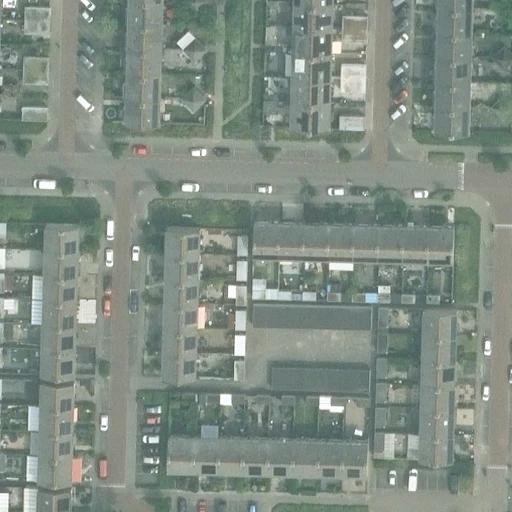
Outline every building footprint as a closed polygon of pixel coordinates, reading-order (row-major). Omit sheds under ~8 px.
[(162,21),(162,0),(128,0),(128,7),(126,7),(125,21),(128,21),(128,20),(162,21)] [(193,0),(190,3),(196,9),(205,0),(193,0)] [(332,26),(333,1),(304,0),(294,0),(294,25),(332,26)] [(500,11),(511,0),(499,0),(494,5),(500,11)] [(511,0),(500,11),(506,17),(511,10),(511,0)] [(25,17),(49,18),(50,4),(25,4),(25,17)] [(472,30),(472,5),(438,4),(438,5),(438,16),(435,16),(435,30),(438,30),(438,29),(472,30)] [(342,26),(367,27),(367,13),(343,13),(342,26)] [(49,31),(49,18),(25,17),(24,31),(49,31)] [(161,46),(162,21),(128,20),(128,21),(128,31),(125,31),(124,46),(127,46),(127,45),(161,46)] [(332,51),(332,26),(294,25),(293,49),(332,51)] [(366,40),(367,27),(342,26),(342,39),(366,40)] [(471,55),(472,30),(438,29),(438,30),(437,40),(434,40),(434,55),(437,55),(437,54),(471,55)] [(189,52),(201,41),(195,35),(183,46),(189,52)] [(201,41),(189,52),(195,58),(206,47),(201,41)] [(498,60),(510,49),(505,43),(493,54),(498,60)] [(161,71),(161,46),(127,45),(127,46),(127,56),(124,56),(124,70),(127,70),(161,71)] [(331,76),(332,51),(293,49),(292,74),(331,76)] [(511,51),(510,49),(498,60),(504,66),(511,58),(511,51)] [(23,67),(48,68),(48,54),(24,54),(23,67)] [(470,80),(471,55),(437,54),(437,55),(437,65),(434,65),(433,79),(436,79),(470,80)] [(341,76),(365,76),(365,63),(341,62),(341,76)] [(47,81),(48,68),(23,67),(23,81),(47,81)] [(160,96),(161,71),(127,70),(126,81),(124,81),(123,95),(126,95),(160,96)] [(330,101),(331,76),(292,74),(291,99),(330,101)] [(365,90),(365,76),(341,76),(340,89),(365,90)] [(469,104),(470,80),(436,79),(436,90),(433,90),(433,104),(436,104),(436,103),(469,104)] [(187,101),(199,90),(194,84),(182,95),(187,101)] [(26,101),(47,102),(47,87),(26,87),(26,101)] [(199,90),(187,101),(193,107),(205,96),(199,90)] [(497,110),(509,99),(503,93),(491,104),(497,110)] [(159,121),(160,96),(126,95),(126,106),(123,105),(122,120),(159,121)] [(348,97),(348,111),(369,111),(368,97),(348,97)] [(329,126),(330,101),(291,99),(291,125),(329,126)] [(511,102),(509,99),(497,110),(503,116),(511,107),(511,102)] [(469,130),(469,104),(436,103),(436,104),(435,114),(432,114),(432,129),(469,130)] [(22,117),(46,118),(47,104),(22,104),(22,117)] [(339,126),(364,127),(364,114),(340,113),(339,126)] [(278,253),(279,221),(254,220),(253,253),(278,253)] [(303,254),(304,221),(279,221),(278,253),(303,254)] [(328,255),(329,222),(304,221),(303,254),(328,255)] [(46,247),(79,248),(80,223),(47,222),(46,247)] [(353,256),(354,223),(329,222),(328,255),(353,256)] [(378,256),(379,224),(354,223),(353,256),(378,256)] [(402,257),(403,224),(379,224),(378,256),(402,257)] [(427,258),(428,225),(403,224),(402,257),(427,258)] [(166,250),(199,251),(200,226),(166,225),(166,250)] [(428,225),(427,258),(452,259),(453,226),(428,225)] [(236,254),(247,254),(247,234),(237,234),(236,254)] [(79,273),(79,248),(46,247),(45,272),(79,273)] [(199,276),(199,251),(166,250),(165,275),(199,276)] [(236,278),(246,279),(247,259),(236,259),(236,278)] [(78,298),(79,273),(45,272),(44,297),(78,298)] [(198,301),(199,276),(165,275),(165,301),(198,301)] [(235,303),(246,303),(246,284),(236,284),(235,303)] [(252,297),(265,297),(266,289),(253,288),(252,297)] [(277,289),(277,297),(290,298),(291,290),(277,289)] [(302,298),(315,298),(316,290),(302,290),(302,298)] [(327,290),(326,299),(340,299),(340,291),(327,290)] [(351,299),(365,300),(365,291),(351,291),(351,299)] [(376,300),(389,300),(390,292),(376,292),(376,300)] [(426,301),(426,293),(401,292),(401,301),(426,301)] [(426,293),(426,301),(440,302),(440,293),(426,293)] [(77,323),(78,298),(44,297),(44,322),(77,323)] [(198,327),(198,301),(165,301),(164,326),(198,327)] [(263,324),(264,302),(253,302),(252,324),(263,324)] [(274,325),(275,302),(264,302),(263,324),(274,325)] [(285,325),(286,302),(275,302),(274,325),(285,325)] [(296,325),(296,303),(286,302),(285,325),(296,325)] [(306,325),(307,303),(296,303),(296,325),(306,325)] [(317,326),(318,303),(307,303),(306,325),(317,326)] [(328,326),(329,304),(318,303),(317,326),(328,326)] [(339,326),(340,304),(329,304),(328,326),(339,326)] [(350,326),(351,304),(340,304),(339,326),(350,326)] [(361,326),(361,305),(351,304),(350,326),(361,326)] [(361,305),(361,326),(372,327),(372,305),(361,305)] [(377,326),(388,326),(389,306),(378,306),(377,326)] [(423,332),(456,333),(457,308),(423,307),(423,332)] [(235,328),(245,328),(246,309),(235,308),(235,311),(227,311),(227,326),(235,326),(235,328)] [(76,348),(77,323),(44,322),(43,347),(76,348)] [(197,352),(198,327),(164,326),(164,351),(197,352)] [(377,351),(387,351),(388,331),(377,331),(377,351)] [(456,358),(456,333),(423,332),(422,357),(456,358)] [(234,353),(245,353),(245,333),(234,333),(234,353)] [(76,373),(76,348),(43,347),(42,372),(76,373)] [(197,377),(197,352),(164,351),(163,376),(197,377)] [(244,378),(245,353),(234,353),(234,360),(226,361),(226,368),(210,368),(201,373),(201,378),(244,379),(244,378)] [(376,376),(386,376),(387,356),(376,356),(376,376)] [(455,383),(456,358),(422,357),(421,382),(455,383)] [(283,388),(283,366),(273,366),(272,387),(283,388)] [(293,388),(294,366),(283,366),(283,388),(293,388)] [(304,388),(305,367),(294,366),(293,388),(304,388)] [(315,389),(316,367),(305,367),(304,388),(315,389)] [(326,389),(327,368),(316,367),(315,389),(326,389)] [(337,389),(338,368),(327,368),(326,389),(337,389)] [(348,390),(349,368),(338,368),(337,389),(348,390)] [(359,390),(359,368),(349,368),(348,390),(359,390)] [(359,368),(359,390),(370,391),(370,369),(359,368)] [(41,403),(75,404),(75,379),(42,378),(41,403)] [(375,400),(385,400),(386,381),(376,381),(375,400)] [(454,408),(455,383),(421,382),(421,408),(454,408)] [(181,400),(195,400),(195,392),(182,391),(181,400)] [(220,403),(220,393),(206,392),(206,401),(219,401),(219,403),(220,403)] [(220,393),(220,403),(231,403),(231,401),(244,402),(245,393),(220,393)] [(256,402),(269,402),(269,394),(256,394),(256,402)] [(281,402),(294,403),(294,395),(281,394),(281,402)] [(305,403),(318,403),(318,395),(305,395),(305,403)] [(330,403),(343,404),(343,396),(330,396),(330,403)] [(355,404),(369,405),(370,397),(355,396),(355,404)] [(1,403),(1,402),(0,401),(0,421),(0,422),(0,413),(8,413),(8,403),(1,403)] [(74,429),(75,404),(41,403),(40,428),(74,429)] [(375,425),(384,425),(385,406),(375,405),(375,425)] [(454,434),(454,408),(421,408),(420,433),(454,434)] [(73,454),(74,429),(40,428),(40,453),(73,454)] [(384,448),(391,448),(391,435),(388,435),(388,431),(375,430),(374,450),(384,451),(384,448)] [(453,459),(454,434),(420,433),(419,458),(453,459)] [(193,467),(194,434),(169,434),(168,467),(193,467)] [(218,468),(219,435),(194,434),(193,467),(218,468)] [(243,469),(244,436),(219,435),(218,468),(243,469)] [(268,470),(269,437),(244,436),(243,469),(268,470)] [(293,471),(294,438),(269,437),(268,470),(293,471)] [(318,472),(319,438),(294,438),(293,471),(318,472)] [(343,472),(343,439),(319,438),(318,472),(343,472)] [(343,439),(343,472),(367,473),(368,440),(343,439)] [(72,479),(73,454),(40,453),(39,478),(72,479)] [(38,510),(72,511),(72,486),(39,485),(38,510)]
